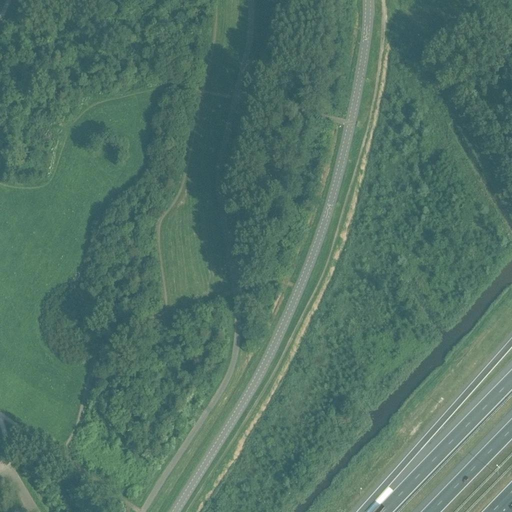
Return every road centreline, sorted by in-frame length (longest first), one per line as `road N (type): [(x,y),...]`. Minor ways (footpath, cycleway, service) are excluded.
road 1 (unknown): [(188,511),(315,291),(369,126),(385,15)]
road 2 (unclassified): [(351,124),(299,287),(256,380),(175,511)]
road 3 (motorway): [(511,343),(364,511)]
road 4 (motorway): [(511,378),(383,511)]
road 5 (unclassified): [(351,124),(368,0)]
